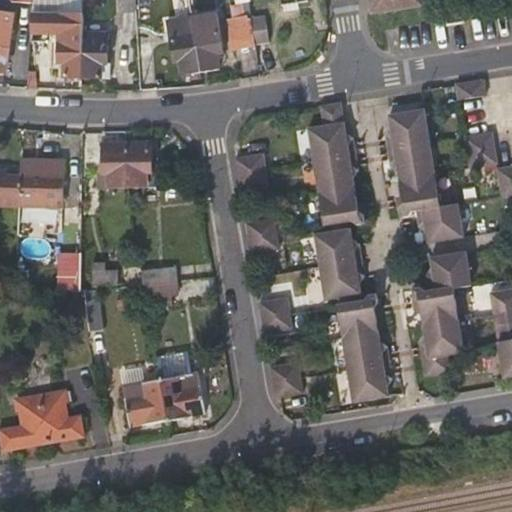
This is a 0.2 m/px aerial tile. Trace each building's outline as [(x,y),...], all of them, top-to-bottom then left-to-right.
[(138,24),(136,0),(123,0),(124,24),(138,24)] [(424,0),(366,0),(369,16),(426,7),(424,0)] [(463,3),(455,4),(447,6),(451,24),(467,22),(463,3)] [(261,8),(247,10),(248,15),(251,36),(265,34),(261,8)] [(54,74),(83,74),(84,31),(84,12),(34,10),(32,30),(55,30),(54,74)] [(191,16),(199,71),(217,69),(214,55),(224,53),(216,12),(191,16)] [(227,18),(229,35),(232,51),(253,47),(251,36),(248,15),(227,18)] [(182,74),(199,71),(191,16),(166,20),(172,61),(180,61),(182,74)] [(83,74),(111,75),(111,63),(108,63),(109,41),(102,41),(102,32),(84,31),(83,74)] [(453,85),(454,93),(456,102),(483,97),(480,80),(453,85)] [(367,223),(367,220),(366,217),(357,211),(352,176),(361,167),(350,164),(347,145),(356,138),(344,132),(340,103),(321,106),(324,126),(309,128),(325,223),(331,222),(349,220),(352,219),(359,225),(367,223)] [(396,167),(400,185),(403,203),(397,209),(398,218),(405,217),(411,211),(420,209),(422,217),(415,225),(424,230),(425,242),(463,235),(457,203),(440,206),(424,111),(391,116),(392,125),(386,133),(393,138),(396,158),(390,163),(396,167)] [(386,133),(390,163),(396,158),(393,138),(386,133)] [(466,168),(480,165),(494,163),(489,134),(462,138),(466,168)] [(361,167),(356,138),(347,145),(350,164),(361,167)] [(126,143),(128,186),(154,186),(154,172),(150,172),(148,143),(133,142),(126,143)] [(128,186),(126,143),(101,143),(101,187),(128,186)] [(239,186),(253,184),(266,182),(261,152),(234,156),(239,186)] [(511,166),(493,170),(495,183),(498,197),(511,194),(511,166)] [(20,177),(18,205),(60,207),(63,172),(35,171),(34,178),(20,177)] [(0,176),(0,203),(18,205),(20,177),(5,177),(0,176)] [(250,252),(264,249),(277,247),(273,218),(245,223),(250,252)] [(331,222),(333,231),(350,228),(349,220),(331,222)] [(64,255),(72,255),(78,255),(79,226),(65,226),(64,255)] [(361,283),(364,279),(367,274),(357,268),(354,250),(362,242),(353,237),(351,228),(350,228),(333,231),(315,234),(326,299),(342,297),(361,294),(362,294),(361,283)] [(367,274),(362,242),(354,250),(357,268),(367,274)] [(411,296),(416,299),(421,301),(425,322),(418,329),(425,332),(427,346),(420,347),(424,369),(448,365),(446,350),(463,348),(453,287),(471,284),(465,250),(427,256),(429,266),(422,272),(431,277),(433,289),(425,291),(419,286),(410,288),(411,296)] [(103,258),(96,259),(90,259),(91,282),(116,280),(115,266),(103,266),(103,258)] [(183,268),(163,269),(143,270),(144,283),(184,279),(183,268)] [(184,279),(144,283),(146,298),(184,296),(184,279)] [(511,282),(488,286),(501,369),(511,367),(511,282)] [(99,287),(91,287),(84,288),(90,326),(105,324),(99,287)] [(380,340),(377,324),(374,308),(380,300),(379,293),(372,294),(366,301),(362,302),(343,305),(338,306),(354,398),(388,392),(387,382),(395,376),(385,372),(382,354),(390,345),(380,340)] [(342,297),(343,305),(362,302),(361,294),(342,297)] [(266,332),(279,330),(291,327),(286,297),(261,300),(266,332)] [(418,329),(420,347),(427,346),(425,332),(418,329)] [(80,367),(89,366),(97,365),(92,335),(75,338),(80,367)] [(395,376),(390,345),(382,354),(385,372),(395,376)] [(276,392),(290,389),(302,388),(297,359),(272,363),(276,392)] [(159,375),(166,417),(179,414),(178,407),(188,405),(190,412),(205,410),(197,368),(159,375)] [(154,419),(166,417),(159,375),(122,381),(130,424),(143,421),(142,414),(152,412),(154,419)] [(70,390),(42,395),(49,440),(83,434),(80,414),(68,416),(66,401),(72,399),(70,390)] [(49,440),(42,395),(15,399),(19,425),(1,428),(5,448),(49,440)] [(179,414),(190,412),(188,405),(178,407),(179,414)] [(143,421),(154,419),(152,412),(142,414),(143,421)]
